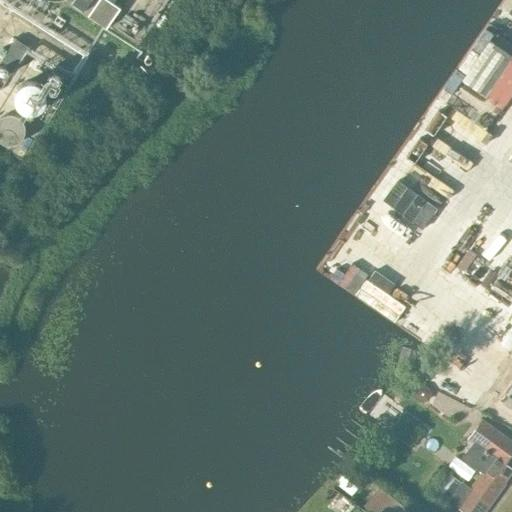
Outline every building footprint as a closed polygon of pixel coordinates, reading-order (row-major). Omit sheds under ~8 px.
[(74,0),(71,4),(83,11),(90,0),(74,0)] [(109,0),(98,0),(88,16),(106,27),(119,7),(109,0)] [(1,61),(14,68),(28,47),(15,39),(1,61)] [(45,102),(45,98),(44,91),(40,85),(34,81),(28,79),(24,80),(20,81),(15,84),(10,90),(9,97),(10,104),(13,110),(18,114),(22,115),(26,116),(32,115),(37,113),(40,111),(43,105),(45,102)] [(17,136),(17,132),(16,124),(12,119),(6,115),(0,113),(0,149),(5,149),(11,146),(16,139),(17,136)] [(494,180),(511,139),(474,123),(467,141),(481,147),(462,192),(478,199),(488,177),(494,180)] [(433,219),(466,234),(475,214),(443,199),(433,219)] [(511,219),(507,217),(482,268),(511,282),(511,302),(510,302),(485,353),(505,362),(511,347),(511,219)] [(420,387),(418,388),(416,390),(415,391),(414,393),(414,394),(414,395),(414,397),(414,398),(414,399),(415,401),(415,402),(417,403),(419,404),(421,405),(423,406),(426,405),(428,404),(430,403),(431,401),(432,400),(432,399),(432,398),(432,397),(432,396),(432,394),(432,392),(431,391),(429,389),(427,388),(425,387),(424,387),(421,387),(420,387)] [(449,499),(467,511),(483,511),(504,484),(498,479),(507,466),(504,463),(511,452),(511,441),(482,420),(469,438),(474,443),(464,457),(483,471),(472,485),(464,479),(449,499)]
